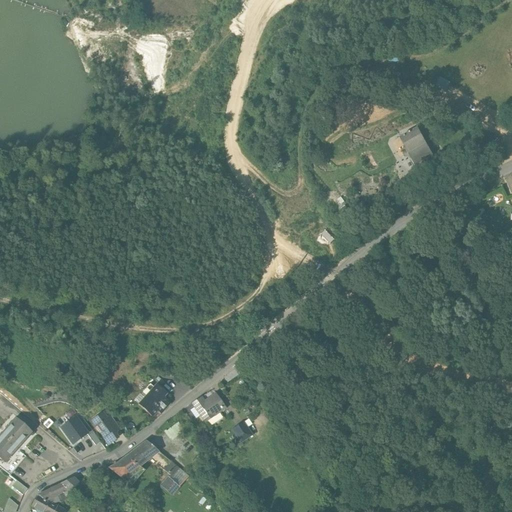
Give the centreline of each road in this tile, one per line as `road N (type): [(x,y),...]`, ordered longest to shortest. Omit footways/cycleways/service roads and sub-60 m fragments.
road 1 (residential): [(24,511),(36,490),(142,439),(411,224),(511,173)]
road 2 (track): [(273,284),(223,325),(171,335),(0,304)]
road 3 (track): [(334,281),(413,357),(511,389)]
